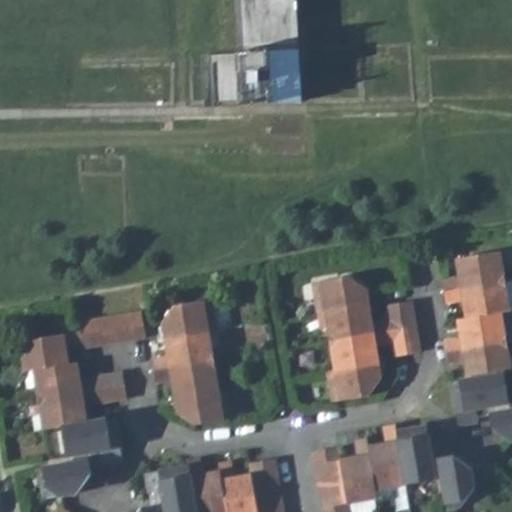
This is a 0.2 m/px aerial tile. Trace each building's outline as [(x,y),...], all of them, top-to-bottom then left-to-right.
[(241,101),(241,105),(275,103),(302,102),(303,102),(299,44),(296,0),(235,0),(238,47),(239,53),(239,58),(240,72),(241,92),(241,101)] [(461,339),(444,341),(448,365),(465,362),(468,380),(451,383),(458,426),(477,423),(475,409),(488,407),(509,404),(504,374),(511,373),(502,314),(510,313),(501,253),(457,260),(460,278),(443,281),(447,304),(464,302),(467,319),(458,320),(461,339)] [(326,312),(332,311),(342,371),(335,372),(340,401),(368,397),(381,379),(376,347),(369,348),(365,324),(372,323),(367,290),(349,278),(321,283),(326,312)] [(174,356),(178,380),(172,381),(177,414),(195,426),(222,421),(218,391),(210,393),(200,333),(208,332),(203,302),(175,307),(162,324),(168,357),(174,356)] [(394,358),(420,353),(412,302),(386,307),(388,320),(392,344),(394,358)] [(95,347),(145,339),(141,313),(91,321),(95,347)] [(388,320),(378,322),(381,346),(392,344),(388,320)] [(82,349),(95,347),(91,321),(77,323),(82,349)] [(372,323),(365,324),(369,348),(376,347),(381,346),(378,322),(372,323)] [(63,335),(20,343),(25,373),(33,371),(68,365),(63,335)] [(162,358),(166,382),(172,381),(178,380),(174,356),(168,357),(162,358)] [(155,384),(166,382),(162,358),(151,360),(154,378),(155,384)] [(86,423),(76,363),(68,365),(33,371),(43,431),(61,428),(66,457),(100,452),(102,464),(121,461),(114,418),(86,423)] [(89,405),(126,399),(121,373),(85,379),(89,405)] [(509,441),(511,440),(511,410),(510,410),(489,414),(490,420),(492,429),(509,441)] [(375,490),(441,479),(446,509),(476,503),(470,468),(453,456),(445,458),(431,460),(429,446),(443,444),(439,425),(396,432),(395,425),(383,427),(386,444),(368,447),(366,438),(354,440),(357,458),(339,461),(337,449),(311,453),(320,511),(347,511),(346,503),(376,498),(375,490)] [(429,446),(431,460),(445,458),(443,444),(429,446)] [(283,511),(275,459),(249,464),(251,475),(233,478),(230,461),(218,463),(221,480),(203,483),(199,458),(187,460),(188,467),(145,474),(148,494),(161,491),(163,504),(150,507),(141,508),(138,511),(283,511)] [(37,469),(42,499),(78,493),(90,475),(87,460),(37,469)] [(163,504),(161,491),(148,494),(150,507),(163,504)]
